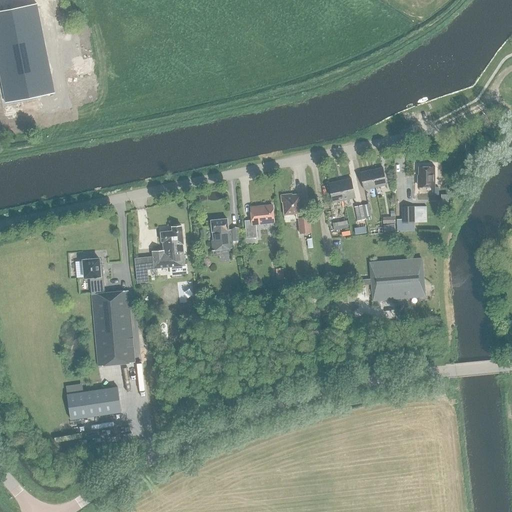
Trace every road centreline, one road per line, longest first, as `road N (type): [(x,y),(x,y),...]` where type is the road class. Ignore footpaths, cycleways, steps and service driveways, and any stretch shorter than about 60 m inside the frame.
road 1 (tertiary): [(68,511),(177,445),(271,408),(384,379),(511,364)]
road 2 (residential): [(0,224),(426,133)]
